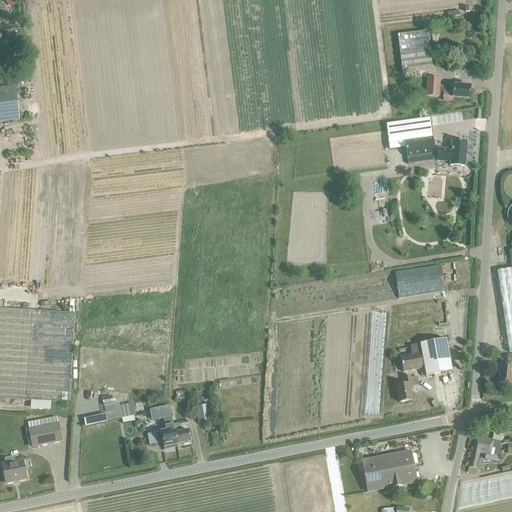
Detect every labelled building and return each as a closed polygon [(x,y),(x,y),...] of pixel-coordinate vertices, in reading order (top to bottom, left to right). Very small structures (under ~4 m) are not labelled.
[(402,74),(432,70),(427,31),(397,35),(402,74)] [(454,102),(454,99),(469,100),(470,87),(449,85),(449,87),(439,86),(440,78),(427,78),(425,97),(438,97),(438,96),(443,96),(442,101),(454,102)] [(0,123),(19,121),(15,87),(0,89),(0,123)] [(389,150),(405,148),(404,142),(432,138),(431,131),(430,118),(412,121),(396,123),(386,124),(389,150)] [(267,138),(222,143),(226,180),(272,174),(267,138)] [(431,156),(435,156),(433,145),(432,138),(404,142),(405,148),(407,157),(407,158),(408,165),(408,167),(417,166),(416,156),(431,154),(431,156)] [(436,161),(444,162),(451,162),(451,160),(465,160),(466,143),(452,142),(451,150),(437,149),(436,161)] [(446,292),(442,265),(395,271),(399,298),(446,292)] [(511,269),(498,272),(510,353),(511,353),(511,269)] [(0,394),(73,399),(76,312),(0,307),(0,394)] [(451,371),(445,340),(418,345),(423,369),(424,368),(425,376),(451,371)] [(402,372),(423,369),(418,345),(410,346),(411,355),(400,358),(402,372)] [(511,356),(509,356),(508,365),(502,364),(500,382),(511,383),(511,356)] [(399,403),(412,401),(409,387),(412,387),(410,376),(403,378),(404,385),(396,386),(399,403)] [(106,414),(84,419),(86,426),(122,418),(118,397),(103,400),(106,414)] [(124,418),(135,415),(133,403),(121,406),(124,418)] [(198,424),(210,422),(207,405),(195,408),(198,424)] [(152,429),(160,428),(157,412),(149,414),(152,429)] [(511,417),(496,420),(498,427),(511,424),(511,417)] [(32,448),(62,442),(58,424),(28,429),(32,448)] [(173,425),(177,445),(190,443),(188,430),(179,432),(178,424),(176,425),(173,425)] [(164,448),(164,450),(171,448),(171,446),(177,445),(173,425),(167,426),(167,430),(154,433),(156,444),(162,443),(163,448),(164,448)] [(493,441),(475,437),(472,450),(480,452),(480,453),(499,457),(500,442),(493,441)] [(479,453),(480,453),(480,452),(472,450),(467,473),(476,474),(477,469),(480,470),(483,460),(478,459),(479,453)] [(410,452),(361,461),(367,492),(416,483),(410,452)] [(2,465),(6,484),(26,479),(22,460),(14,462),(13,457),(5,459),(6,464),(2,465)]
